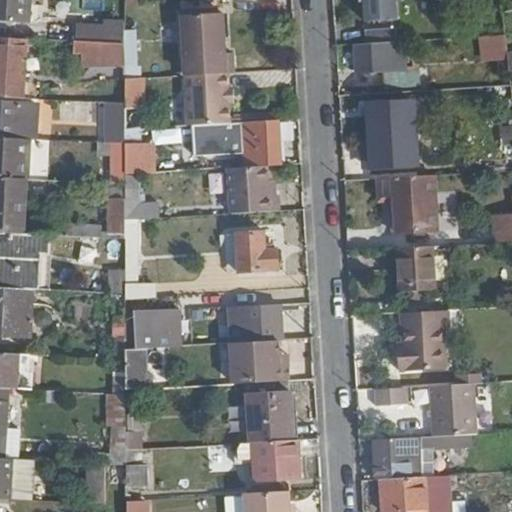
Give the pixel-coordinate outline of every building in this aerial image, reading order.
[(0,0),(0,22),(28,23),(29,0),(0,0)] [(405,18),(404,0),(369,0),(370,19),(405,18)] [(236,72),(236,51),(227,51),(225,12),(184,15),(187,74),(230,72),(236,72)] [(126,44),(126,30),(126,22),(104,21),(104,27),(78,25),(78,41),(126,44)] [(399,41),(398,21),(366,23),(367,43),(399,41)] [(137,65),(137,30),(126,30),(126,44),(126,65),(137,65)] [(0,97),(23,99),(26,38),(0,36),(0,97)] [(508,48),(507,36),(498,36),(499,56),(509,56),(508,48)] [(126,65),(126,44),(78,41),(73,41),(72,50),(80,50),(79,62),(126,65)] [(409,83),(409,69),(390,70),(390,61),(405,60),(404,41),(399,41),(367,43),(358,43),(359,72),(384,71),(385,84),(409,83)] [(232,121),(230,72),(187,74),(189,124),(232,121)] [(143,107),(143,77),(126,78),(126,105),(126,107),(143,107)] [(417,161),(413,101),(373,103),(376,163),(417,161)] [(36,139),(37,105),(0,102),(0,137),(29,139),(36,139)] [(126,107),(126,105),(107,104),(108,144),(126,145),(126,107)] [(281,162),(279,118),(243,120),(244,164),(269,163),(281,162)] [(197,153),(224,148),(219,122),(192,127),(197,153)] [(28,178),(29,139),(0,137),(0,176),(25,178),(28,178)] [(150,170),(149,142),(135,143),(136,171),(139,171),(150,170)] [(275,192),(274,178),(270,178),(269,163),(244,164),(229,165),(232,210),(281,208),(281,192),(275,192)] [(156,215),(156,200),(139,200),(139,171),(136,171),(126,171),(126,204),(126,217),(156,215)] [(438,227),(435,171),(380,174),(381,199),(394,199),(395,228),(438,227)] [(208,193),(223,192),(222,172),(207,173),(208,193)] [(0,232),(23,234),(25,178),(0,176),(0,232)] [(126,217),(126,204),(110,204),(111,235),(118,235),(117,240),(126,240),(126,217)] [(511,213),(496,215),(498,238),(511,237),(511,213)] [(264,246),(263,230),(236,231),(237,269),(278,267),(276,246),(264,246)] [(46,292),(50,235),(23,234),(0,232),(0,288),(32,291),(46,292)] [(436,286),(435,242),(399,244),(401,287),(436,286)] [(152,296),(151,278),(126,279),(126,297),(152,296)] [(0,335),(29,337),(32,291),(0,288),(0,335)] [(281,338),(279,301),(230,304),(231,340),(281,338)] [(175,344),(173,304),(134,306),(136,346),(175,344)] [(449,364),(446,321),(452,321),(451,305),(403,309),(404,347),(399,347),(400,367),(449,364)] [(126,340),(126,324),(113,324),(114,340),(126,340)] [(290,378),(290,363),(282,363),(281,338),(231,340),(234,381),(290,378)] [(15,390),(17,355),(0,353),(0,388),(10,389),(15,390)] [(475,429),(473,379),(431,382),(432,431),(475,429)] [(406,400),(405,383),(374,385),(375,401),(406,400)] [(0,457),(7,458),(10,389),(0,388),(0,457)] [(294,436),(292,388),(252,390),(254,439),(294,436)] [(126,427),(126,396),(109,395),(110,426),(126,427)] [(423,473),(421,432),(375,435),(377,476),(383,475),(423,473)] [(302,474),(300,436),(294,436),(254,439),(255,477),(302,474)] [(187,456),(186,442),(154,444),(155,457),(187,456)] [(145,484),(144,462),(140,462),(140,445),(126,446),(126,464),(126,485),(145,484)] [(0,497),(11,498),(13,459),(7,458),(0,457),(0,497)] [(126,485),(126,464),(106,464),(105,486),(126,485)] [(452,511),(451,471),(423,473),(383,475),(385,509),(418,508),(418,511),(452,511)] [(298,511),(299,508),(291,508),(290,487),(246,489),(247,511),(298,511)] [(123,500),(123,511),(148,511),(148,499),(123,500)]
